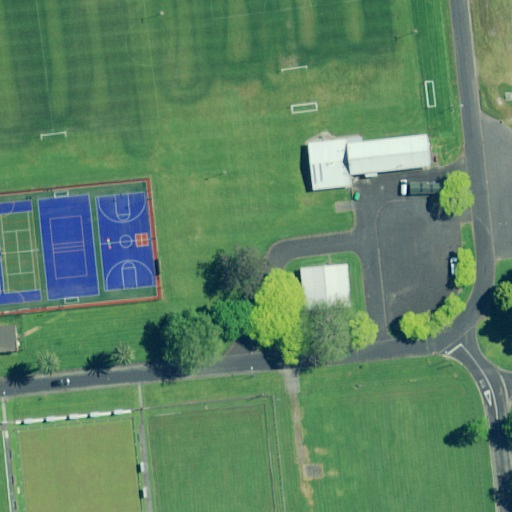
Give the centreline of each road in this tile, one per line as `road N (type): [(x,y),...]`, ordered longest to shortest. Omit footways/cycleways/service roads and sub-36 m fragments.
road 1 (residential): [(0,387),(434,339),(445,330)]
road 2 (residential): [(445,330),(467,306),(478,247),(451,0)]
road 3 (residential): [(505,511),(493,397),(445,330)]
